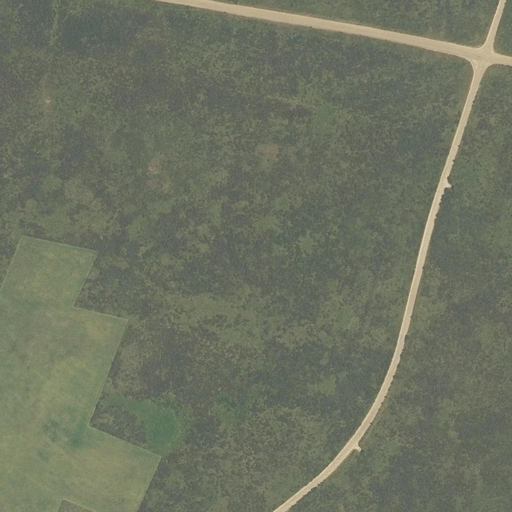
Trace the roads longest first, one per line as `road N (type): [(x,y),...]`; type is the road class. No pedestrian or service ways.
road 1 (track): [(281,511),(337,462),(384,389),(501,0)]
road 2 (track): [(178,0),(511,61)]
